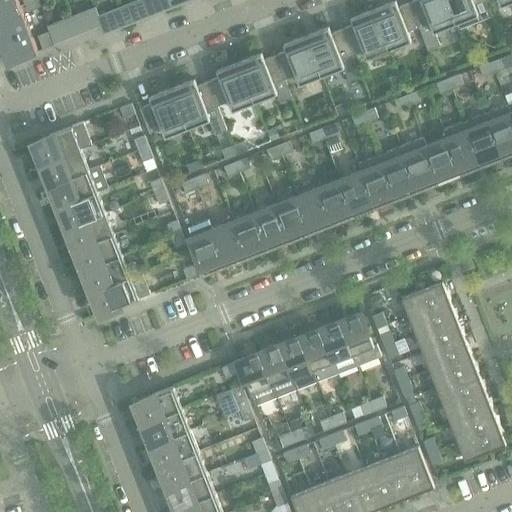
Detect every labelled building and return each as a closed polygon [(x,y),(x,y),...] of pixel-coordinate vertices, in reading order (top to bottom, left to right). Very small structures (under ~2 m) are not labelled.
[(0,0),(0,45),(7,63),(39,50),(34,37),(24,12),(21,5),(19,0),(0,0)] [(39,0),(34,0),(26,3),(29,11),(41,6),(39,0)] [(169,0),(160,0),(164,9),(171,6),(169,0)] [(399,7),(396,0),(374,9),(389,49),(412,40),(408,32),(420,27),(410,2),(399,7)] [(416,0),(410,2),(420,27),(429,50),(439,46),(434,32),(457,23),(447,0),(416,0)] [(447,0),(457,23),(459,28),(492,15),(487,1),(486,0),(447,0)] [(134,20),(128,6),(121,9),(127,23),(134,20)] [(101,24),(95,9),(88,12),(93,27),(101,24)] [(121,9),(113,12),(119,26),(127,23),(121,9)] [(351,17),(354,24),(343,29),(353,53),(364,49),(367,58),(389,49),(374,9),(351,17)] [(48,25),(50,31),(54,42),(68,37),(61,20),(48,25)] [(329,26),(307,35),(322,75),(345,67),(351,81),(362,77),(353,53),(343,29),(332,33),(329,26)] [(50,31),(38,35),(43,48),(55,44),(54,42),(50,31)] [(284,44),(287,50),(276,55),(286,79),(297,75),(300,84),(322,75),(307,35),(284,44)] [(265,59),(262,52),(240,61),(255,101),(278,93),(281,102),(293,98),(286,79),(276,55),(265,59)] [(507,67),(503,57),(491,61),(495,72),(507,67)] [(217,70),(220,77),(209,81),(218,106),(229,101),(233,110),(255,101),(240,61),(217,70)] [(480,66),(484,76),(495,72),(491,61),(480,66)] [(465,84),(460,73),(449,78),(453,89),(465,84)] [(438,82),(442,93),(453,89),(449,78),(438,82)] [(195,79),(173,87),(188,128),(210,119),(216,134),(228,129),(218,106),(209,81),(198,85),(195,79)] [(150,132),(162,128),(166,136),(188,128),(173,87),(150,96),(153,103),(140,108),(150,132)] [(422,101),(418,90),(406,95),(410,105),(422,101)] [(395,99),(399,110),(410,105),(406,95),(395,99)] [(351,109),(348,102),(335,106),(338,114),(351,109)] [(132,103),(121,107),(125,118),(136,113),(132,103)] [(511,114),(508,104),(487,113),(503,156),(511,152),(511,114)] [(379,118),(375,107),(364,111),(368,122),(379,118)] [(353,116),(357,127),(368,122),(364,111),(353,116)] [(487,113),(465,121),(482,164),(503,156),(487,113)] [(447,139),(448,139),(461,172),(482,164),(465,121),(444,129),(447,139)] [(73,126),(37,140),(45,162),(81,148),(92,144),(84,122),(73,126)] [(321,128),(325,138),(326,141),(342,135),(337,122),(332,123),(321,128)] [(267,130),(271,141),(279,137),(275,127),(267,130)] [(310,132),(314,143),(325,138),(321,128),(310,132)] [(145,135),(135,139),(139,150),(149,146),(145,135)] [(424,137),(402,146),(418,189),(440,181),(427,147),(428,146),(424,137)] [(447,139),(428,146),(427,147),(440,181),(461,172),(448,139),(447,139)] [(249,150),(245,140),(234,145),(238,155),(249,150)] [(290,140),(278,144),(282,155),(294,150),(290,140)] [(267,149),(271,159),(282,155),(278,144),(267,149)] [(222,149),(226,159),(238,155),(234,145),(222,149)] [(143,162),(154,158),(149,146),(139,150),(143,162)] [(397,197),(418,189),(402,146),(380,154),(397,197)] [(53,184),(90,169),(89,169),(81,148),(45,162),(53,184)] [(380,154),(359,163),(363,172),(376,206),(397,197),(380,154)] [(251,167),(247,157),(236,161),(240,171),(251,167)] [(224,166),(229,176),(240,171),(236,161),(224,166)] [(53,184),(62,205),(98,191),(98,190),(109,186),(101,165),(89,169),(90,169),(53,184)] [(354,214),(376,206),(363,172),(341,180),(354,214)] [(209,184),(205,173),(193,178),(198,188),(209,184)] [(162,177),(151,181),(155,193),(166,188),(162,177)] [(182,182),(186,193),(198,188),(193,178),(182,182)] [(333,222),(354,214),(341,180),(320,189),(333,222)] [(160,204),(171,200),(166,188),(155,193),(160,204)] [(333,222),(320,189),(299,197),(312,230),(333,222)] [(62,205),(70,226),(106,212),(98,191),(62,205)] [(312,230),(299,197),(278,205),(291,239),(312,230)] [(291,239),(278,205),(256,213),(269,247),(291,239)] [(70,226),(78,247),(115,233),(106,212),(70,226)] [(269,247),(256,213),(235,222),(248,255),(269,247)] [(178,219),(168,224),(172,235),(183,231),(178,219)] [(215,230),(210,219),(189,228),(193,238),(192,239),(205,272),(227,264),(214,230),(215,230)] [(214,230),(227,264),(248,255),(235,222),(215,230),(214,230)] [(177,247),(187,243),(183,231),(172,235),(177,247)] [(78,247),(87,268),(123,254),(115,233),(78,247)] [(131,275),(123,254),(87,268),(95,290),(131,275)] [(199,274),(195,264),(184,269),(188,279),(199,274)] [(131,275),(95,290),(104,312),(140,298),(151,293),(142,271),(131,275)] [(397,288),(404,285),(402,280),(384,287),(387,297),(399,292),(397,288)] [(443,280),(402,296),(409,315),(450,299),(443,280)] [(450,299),(409,315),(415,329),(416,333),(457,317),(456,313),(450,299)] [(384,311),(373,314),(384,342),(394,338),(384,311)] [(377,343),(374,344),(362,312),(341,320),(358,365),(382,355),(377,343)] [(457,317),(416,333),(424,351),(465,335),(457,317)] [(341,320),(320,328),(338,373),(358,365),(341,320)] [(318,381),(338,373),(320,328),(300,336),(318,381)] [(465,335),(424,351),(428,362),(431,369),(472,353),(469,346),(465,335)] [(300,336),(280,344),(298,389),(318,381),(300,336)] [(390,358),(400,354),(394,338),(384,342),(390,358)] [(298,389),(280,344),(260,352),(278,396),(298,389)] [(260,352),(239,360),(252,394),(257,405),(278,396),(260,352)] [(472,353),(431,369),(438,387),(479,371),(472,353)] [(226,377),(238,373),(234,362),(222,367),(226,377)] [(404,365),(394,369),(396,374),(399,381),(409,377),(406,370),(404,365)] [(479,371),(438,387),(441,394),(445,405),(486,389),(481,378),(479,371)] [(409,377),(399,381),(404,394),(414,390),(409,377)] [(242,384),(232,388),(236,398),(240,410),(251,405),(242,384)] [(174,386),(138,400),(147,422),(183,408),(174,386)] [(486,389),(445,405),(452,423),(493,407),(486,389)] [(388,406),(384,395),(372,400),(376,410),(388,406)] [(372,400),(361,404),(365,414),(376,410),(372,400)] [(426,415),(420,400),(410,404),(416,419),(426,415)] [(245,421),(255,417),(251,405),(240,410),(245,421)] [(395,421),(408,416),(404,405),(391,411),(395,421)] [(493,407),(452,423),(453,426),(459,441),(500,425),(494,410),(493,407)] [(191,429),(183,408),(147,422),(155,443),(191,429)] [(347,422),(343,411),(331,415),(336,426),(347,422)] [(320,420),(325,431),(336,426),(331,415),(320,420)] [(384,425),(380,415),(367,420),(371,430),(384,425)] [(419,429),(430,425),(426,415),(416,419),(419,429)] [(290,423),(293,431),(303,427),(300,419),(290,423)] [(355,425),(359,435),(371,430),(367,420),(355,425)] [(500,425),(459,441),(466,459),(507,443),(500,425)] [(307,438),(303,427),(293,431),(291,431),(295,442),(307,438)] [(199,450),(191,429),(155,443),(163,464),(199,450)] [(348,439),(344,429),(331,434),(335,444),(348,439)] [(280,435),(284,446),(295,442),(291,431),(280,435)] [(319,438),(323,449),(335,444),(331,434),(319,438)] [(263,436),(252,441),(257,452),(267,448),(263,436)] [(440,450),(434,436),(424,440),(429,455),(440,450)] [(308,443),(295,448),(299,458),(312,453),(308,443)] [(416,493),(435,486),(419,445),(400,452),(416,493)] [(267,448),(257,452),(261,463),(272,459),(267,448)] [(299,458),(295,448),(284,452),(288,463),(299,458)] [(208,471),(199,450),(163,464),(172,486),(208,471)] [(429,455),(433,464),(434,466),(444,462),(440,450),(429,455)] [(398,500),(416,493),(400,452),(382,459),(398,500)] [(256,454),(244,459),(247,469),(260,464),(256,454)] [(380,507),(398,500),(382,459),(364,466),(380,507)] [(361,511),(367,511),(380,507),(364,466),(346,473),(361,511)] [(216,493),(208,471),(172,486),(180,507),(216,493)] [(341,511),(361,511),(346,473),(328,480),(341,511)] [(279,478),(269,482),(274,494),(284,490),(279,478)] [(341,511),(328,480),(311,487),(320,511),(341,511)] [(320,511),(311,487),(292,494),(298,511),(320,511)] [(284,490),(274,494),(278,505),(288,501),(284,490)] [(181,511),(223,511),(216,493),(180,507),(181,511)]
